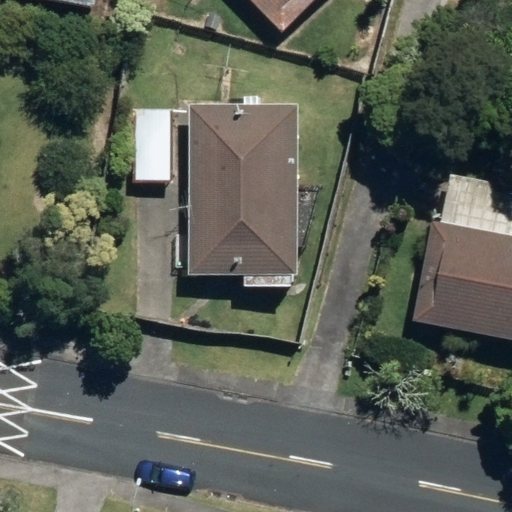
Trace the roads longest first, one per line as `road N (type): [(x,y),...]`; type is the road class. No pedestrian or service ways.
road 1 (tertiary): [(0,411),(511,509)]
road 2 (unknown): [(323,403),(337,316),(417,0)]
